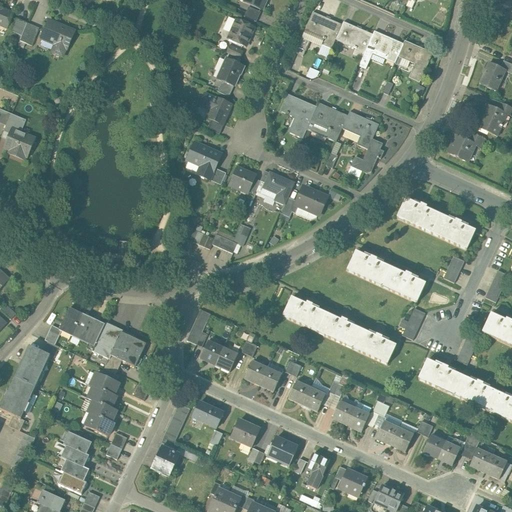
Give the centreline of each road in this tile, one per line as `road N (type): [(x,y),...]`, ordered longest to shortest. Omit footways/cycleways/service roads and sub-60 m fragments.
road 1 (residential): [(176,366),(424,486),(460,491)]
road 2 (tertiary): [(371,200),(249,275),(178,295)]
road 3 (residential): [(273,61),(428,131)]
road 4 (residential): [(249,129),(241,148),(371,200)]
road 5 (residential): [(434,333),(462,319),(511,206)]
road 6 (residential): [(122,493),(176,366)]
road 7 (residential): [(345,0),(462,51)]
road 8 (tertiary): [(178,295),(60,266)]
